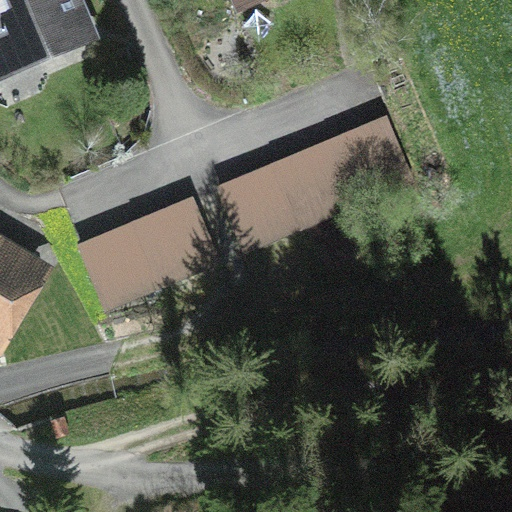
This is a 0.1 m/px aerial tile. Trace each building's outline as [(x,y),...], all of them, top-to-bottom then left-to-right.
[(83,32),(69,0),(0,0),(0,41),(9,63),(25,56),(38,62),(61,53),(66,39),(83,32)] [(412,177),(389,123),(308,156),(331,211),(412,177)] [(331,211),(308,156),(226,190),(249,245),(331,211)] [(221,257),(198,202),(141,226),(164,281),(221,257)] [(107,304),(164,281),(141,226),(84,249),(107,304)] [(0,326),(34,271),(0,250),(0,326)]
